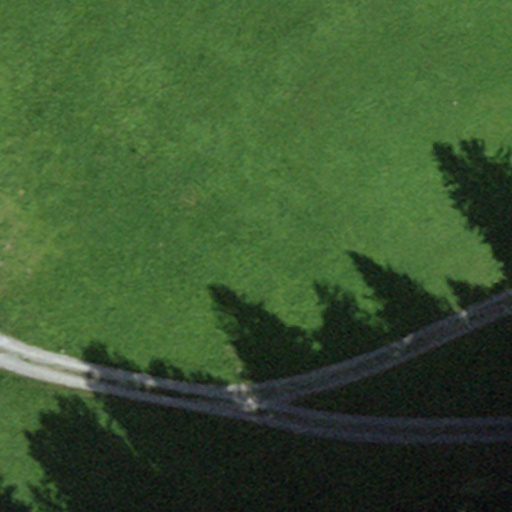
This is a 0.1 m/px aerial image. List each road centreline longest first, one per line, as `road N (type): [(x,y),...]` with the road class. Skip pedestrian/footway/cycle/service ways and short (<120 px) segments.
road 1 (track): [(0,352),(278,415),(511,437)]
road 2 (track): [(235,404),(345,372),(511,298)]
